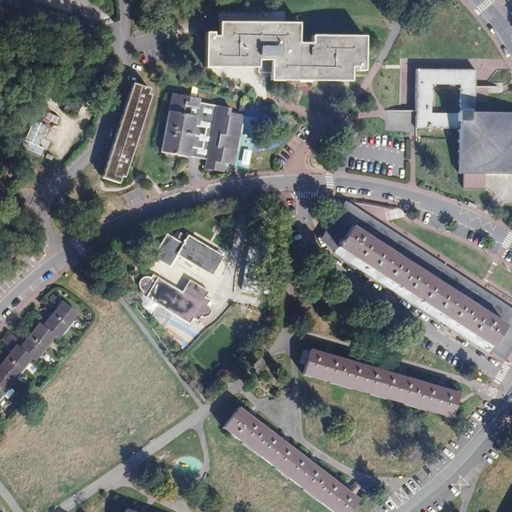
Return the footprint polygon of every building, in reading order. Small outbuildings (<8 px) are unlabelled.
[(266,79),(343,81),(343,69),(358,69),(358,48),(359,35),(347,34),(306,33),(306,38),(293,38),(294,20),(211,19),(211,35),(207,35),(207,29),(200,29),(199,66),(266,68),(266,79)] [(452,113),(469,112),(469,67),(411,68),(411,108),(379,108),(379,130),(415,130),(414,126),(452,125),(452,113)] [(149,87),(133,82),(105,176),(116,179),(122,181),(125,171),(129,172),(151,98),(146,97),(149,87)] [(197,95),(165,91),(156,154),(200,160),(199,170),(217,173),(219,162),(232,164),(239,112),(225,110),(226,106),(196,101),(197,95)] [(62,111),(76,115),(79,104),(65,100),(62,111)] [(452,125),(452,171),(458,171),(458,188),(482,187),(481,171),(506,171),(511,163),(511,155),(511,112),(469,112),(452,113),(452,125)] [(32,120),(21,147),(41,154),(44,147),(39,146),(46,125),(32,120)] [(324,222),(317,234),(323,238),(320,242),(331,249),(328,255),(491,364),(511,333),(511,321),(341,209),(331,226),(324,222)] [(223,262),(189,241),(184,248),(169,238),(153,260),(169,271),(177,261),(211,282),(223,262)] [(185,293),(155,276),(153,279),(150,278),(145,280),(142,283),(142,286),(143,291),(146,293),(144,296),(192,323),(196,317),(200,319),(202,315),(207,318),(211,317),(213,314),(213,310),(212,307),(209,305),(211,302),(206,298),(210,292),(192,282),(185,293)] [(57,307),(60,303),(50,295),(47,299),(57,307)] [(60,303),(57,307),(52,312),(48,318),(44,323),(40,320),(33,328),(29,333),(24,338),(20,343),(13,352),(9,356),(5,360),(2,365),(0,367),(0,395),(31,359),(33,360),(52,336),(56,339),(75,315),(60,303)] [(33,328),(40,320),(34,315),(27,323),(33,328)] [(13,352),(20,343),(10,335),(3,343),(13,352)] [(182,340),(176,345),(181,352),(187,346),(182,340)] [(304,349),(303,352),(299,365),(297,373),(443,418),(450,394),(438,390),(431,388),(398,378),(389,375),(363,367),(355,365),(323,355),(316,353),(304,349)] [(299,365),(303,352),(296,350),(291,363),(299,365)] [(247,421),(242,418),(231,410),(216,430),(327,511),(346,511),(355,501),(344,493),(337,488),(311,469),(304,464),(282,447),(275,442),(247,421)] [(245,413),(242,418),(247,421),(251,416),(248,415),(245,413)] [(279,437),(275,442),(282,447),(285,442),(282,440),(279,437)] [(304,464),(311,469),(315,464),(311,462),(308,459),(304,464)] [(337,488),(344,493),(347,489),(343,486),(340,484),(337,488)]
